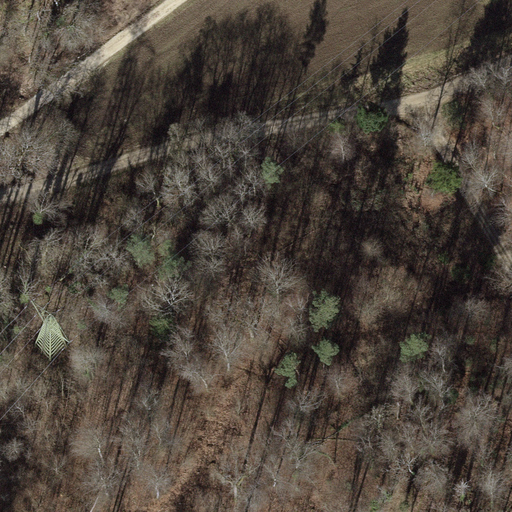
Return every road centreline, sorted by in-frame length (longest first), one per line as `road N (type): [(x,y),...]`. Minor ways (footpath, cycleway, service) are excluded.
road 1 (track): [(0,195),(209,143),(420,107),(511,61)]
road 2 (track): [(171,0),(0,128)]
